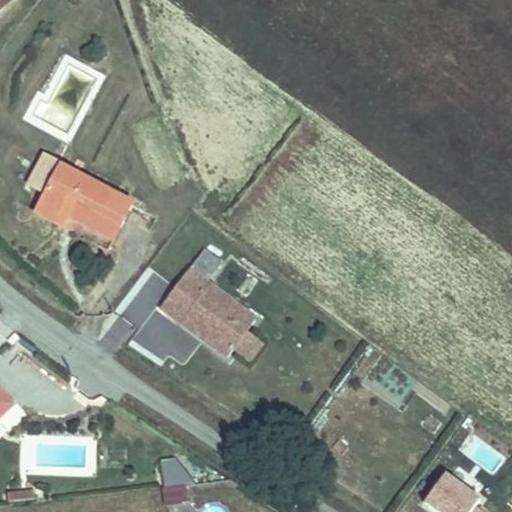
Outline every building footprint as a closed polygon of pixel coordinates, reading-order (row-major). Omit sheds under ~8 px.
[(52,161),(33,200),(60,213),(65,207),(75,213),(72,220),(109,238),(129,201),(52,161)] [(189,267),(163,305),(232,354),(259,317),(189,267)] [(151,273),(118,312),(137,329),(171,289),(151,273)] [(97,346),(116,357),(133,327),(114,316),(97,346)] [(0,417),(5,412),(11,418),(28,400),(0,374),(0,417)] [(163,505),(188,503),(184,457),(160,459),(163,505)] [(420,506),(430,511),(485,511),(490,504),(440,474),(420,506)]
